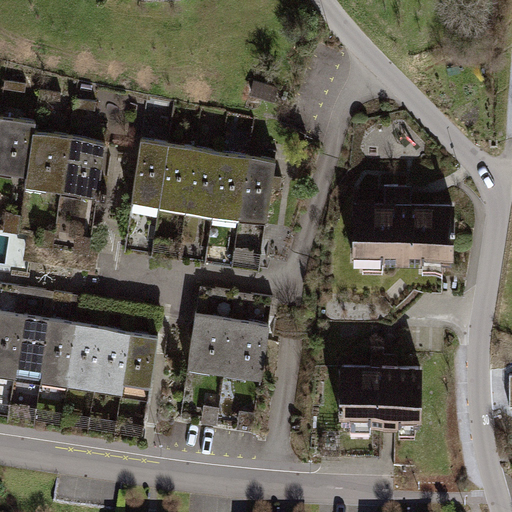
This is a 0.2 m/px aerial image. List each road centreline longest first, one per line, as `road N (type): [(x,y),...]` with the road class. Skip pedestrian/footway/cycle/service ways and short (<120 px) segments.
road 1 (residential): [(322,0),(359,49),(479,168),(502,178),(473,403),(499,511)]
road 2 (residential): [(360,488),(156,475),(0,451)]
